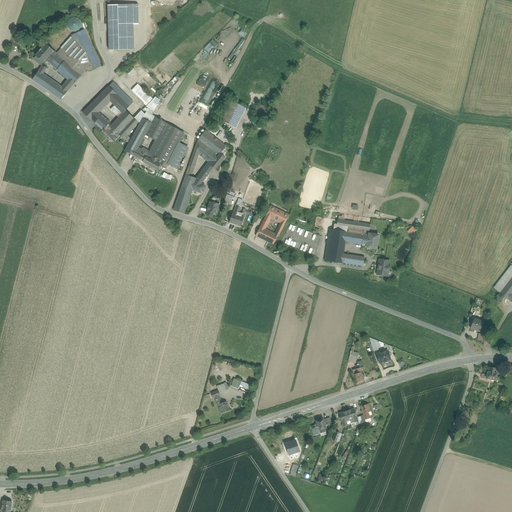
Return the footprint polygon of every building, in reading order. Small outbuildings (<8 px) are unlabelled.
[(138,4),(108,5),(109,50),(134,50),(134,25),(139,25),(138,4)] [(68,28),(70,30),(71,31),(74,32),(76,31),(78,31),(80,29),(81,27),(81,25),(81,23),(80,21),(79,19),(77,18),(75,17),(73,18),(71,18),(69,20),(68,22),(67,24),(67,26),(68,28)] [(220,42),(239,22),(234,18),(215,38),(220,42)] [(100,67),(83,30),(71,36),(71,37),(86,53),(89,67),(87,69),(89,72),(100,67)] [(86,53),(71,37),(56,53),(81,75),(87,69),(89,67),(86,53)] [(46,44),(35,56),(43,63),(45,62),(46,63),(47,62),(46,61),(54,51),(46,44)] [(56,53),(54,51),(46,61),(47,62),(58,72),(68,80),(67,81),(72,86),(81,75),(56,53)] [(41,65),(43,63),(35,56),(34,58),(41,65)] [(42,66),(33,80),(37,83),(43,74),(46,70),(47,69),(42,66)] [(58,85),(43,74),(37,83),(49,92),(53,94),(60,100),(70,88),(65,84),(64,85),(62,88),(58,85)] [(108,87),(129,107),(134,102),(113,82),(108,87)] [(153,99),(151,97),(138,84),(132,91),(146,105),(153,99)] [(108,87),(102,93),(83,113),(90,121),(91,120),(99,112),(106,105),(109,101),(122,114),(125,111),(129,107),(108,87)] [(145,114),(146,112),(152,116),(160,100),(155,97),(142,111),(145,114)] [(109,101),(106,105),(119,117),(122,114),(109,101)] [(245,108),(232,101),(222,121),(233,127),(235,128),(245,108)] [(134,102),(129,107),(125,111),(128,114),(137,105),(134,102)] [(188,115),(191,112),(189,110),(190,109),(191,108),(189,105),(187,108),(185,106),(181,109),(188,115)] [(256,107),(255,109),(254,111),(254,114),(255,116),(256,118),(258,119),(261,120),(263,120),(265,118),(267,117),(268,114),(268,112),(267,110),(266,108),(264,106),(261,106),(259,106),(256,107)] [(119,117),(112,124),(116,128),(114,130),(120,136),(122,138),(137,123),(134,119),(128,114),(125,111),(122,114),(119,117)] [(143,118),(145,114),(142,111),(134,119),(137,123),(139,124),(143,118)] [(202,121),(202,112),(190,111),(189,120),(202,121)] [(94,123),(101,115),(99,112),(91,120),(94,123)] [(152,123),(155,117),(152,116),(146,112),(145,114),(143,118),(152,123)] [(101,115),(94,123),(96,125),(104,117),(101,115)] [(104,117),(96,125),(102,130),(106,126),(110,122),(104,117)] [(155,117),(152,123),(164,130),(180,139),(181,140),(184,133),(155,117)] [(139,124),(124,151),(133,156),(139,147),(146,135),(152,123),(143,118),(139,124)] [(150,153),(151,153),(164,130),(152,123),(146,135),(157,141),(150,153)] [(112,124),(108,128),(106,126),(102,130),(102,131),(113,141),(117,136),(119,138),(120,136),(114,130),(116,128),(112,124)] [(213,128),(209,125),(205,131),(209,134),(209,133),(213,128)] [(229,139),(235,128),(233,127),(227,138),(229,139)] [(180,139),(164,130),(151,153),(150,155),(167,164),(180,139)] [(209,134),(205,131),(198,139),(190,162),(195,164),(197,158),(198,154),(203,159),(209,163),(211,165),(216,159),(220,154),(225,147),(209,134)] [(181,140),(180,139),(167,164),(168,164),(181,140)] [(139,147),(133,156),(136,158),(142,148),(139,147)] [(150,153),(142,148),(136,158),(143,161),(146,157),(148,158),(150,155),(151,153),(150,153)] [(220,154),(216,159),(211,165),(210,166),(212,167),(215,170),(224,158),(225,158),(220,154)] [(167,164),(150,155),(148,158),(146,157),(143,161),(142,162),(157,170),(160,165),(165,168),(167,164)] [(195,164),(190,162),(186,175),(191,177),(195,164)] [(205,168),(197,179),(196,179),(192,190),(201,193),(203,192),(205,187),(204,185),(203,185),(201,184),(210,171),(205,168)] [(171,181),(174,176),(165,172),(162,176),(171,181)] [(191,177),(186,175),(173,211),(184,214),(192,190),(196,179),(191,177)] [(233,196),(227,195),(224,203),(225,203),(230,205),(233,196)] [(207,212),(213,213),(216,214),(219,204),(210,202),(207,212)] [(282,211),(271,206),(265,216),(270,219),(273,220),(277,212),(280,214),(282,211)] [(280,214),(277,212),(273,220),(277,222),(272,233),(277,236),(279,237),(289,215),(282,211),(280,214)] [(233,214),(232,214),(229,223),(236,225),(241,226),(243,217),(241,216),(238,216),(233,214)] [(314,225),(322,227),(325,218),(317,216),(314,225)] [(370,225),(337,220),(337,224),(336,226),(347,228),(346,232),(345,241),(358,244),(359,240),(362,241),(364,230),(366,231),(369,231),(370,225)] [(175,222),(170,224),(174,234),(180,231),(175,222)] [(336,226),(337,224),(334,223),(333,230),(346,232),(347,228),(336,226)] [(265,230),(260,227),(255,236),(268,242),(272,233),(265,230)] [(333,230),(329,229),(324,261),(341,263),(342,255),(343,254),(345,241),(346,232),(333,230)] [(368,235),(365,235),(366,231),(364,230),(362,241),(359,240),(358,244),(367,245),(368,235)] [(277,236),(272,233),(268,242),(273,245),(277,236)] [(378,235),(369,234),(368,235),(367,245),(367,248),(376,249),(378,235)] [(341,263),(352,265),(353,257),(342,255),(341,263)] [(360,258),(353,257),(352,265),(363,267),(364,257),(364,258),(360,258)] [(389,261),(379,260),(380,260),(379,264),(378,267),(379,267),(378,269),(377,275),(387,276),(387,272),(389,272),(389,267),(390,266),(389,265),(389,261)] [(511,266),(494,288),(500,293),(511,276),(511,266)] [(511,276),(500,293),(504,296),(511,302),(511,301),(511,293),(511,294),(511,293),(511,276)] [(478,320),(474,318),(470,328),(480,332),(483,323),(478,321),(478,320)] [(383,343),(373,339),(376,349),(384,347),(383,343)] [(387,351),(377,355),(379,363),(390,359),(387,351)] [(357,357),(350,355),(348,362),(355,364),(357,357)] [(496,368),(489,367),(488,372),(488,371),(487,375),(487,378),(496,380),(497,373),(496,373),(496,368)] [(360,368),(356,369),(357,373),(354,374),(356,383),(364,380),(360,368)] [(252,386),(234,379),(232,384),(250,391),(252,386)] [(224,384),(217,387),(218,391),(219,393),(226,391),(224,384)] [(221,404),(218,405),(218,406),(221,413),(229,410),(226,402),(221,404)] [(367,404),(360,407),(362,414),(367,413),(370,412),(367,404)] [(354,409),(347,411),(349,419),(353,418),(354,422),(358,421),(357,417),(354,409)] [(347,411),(339,414),(342,422),(346,420),(349,419),(347,411)] [(322,419),(316,421),(317,425),(315,425),(316,428),(318,428),(319,430),(324,429),(325,428),(324,425),(323,420),(322,419)] [(316,428),(315,425),(311,426),(314,435),(320,433),(319,430),(318,428),(316,428)] [(294,441),(285,445),(289,455),(298,451),(294,441)] [(8,502),(3,501),(1,511),(10,511),(11,505),(11,502),(8,501),(8,502)]
